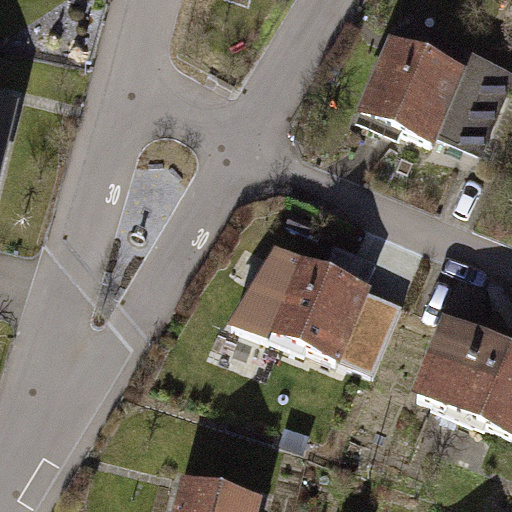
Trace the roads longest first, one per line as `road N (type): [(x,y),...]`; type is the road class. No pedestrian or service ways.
road 1 (residential): [(135,87),(11,482)]
road 2 (residential): [(11,482),(134,334),(244,152)]
road 3 (residential): [(244,152),(511,271)]
road 4 (residential): [(244,152),(334,0)]
road 5 (residential): [(135,87),(244,152)]
